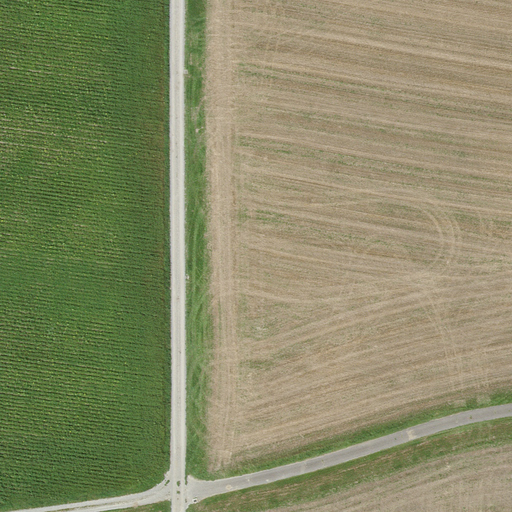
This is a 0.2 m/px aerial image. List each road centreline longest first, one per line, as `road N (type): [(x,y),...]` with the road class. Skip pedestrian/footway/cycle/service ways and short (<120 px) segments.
road 1 (track): [(179,0),(179,511)]
road 2 (residential): [(511,415),(179,496)]
road 3 (track): [(179,496),(52,511)]
